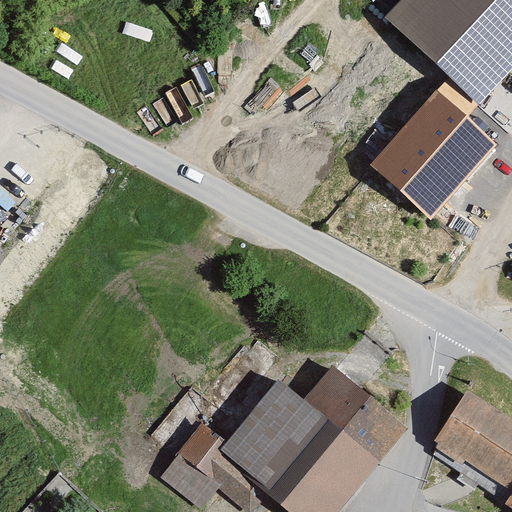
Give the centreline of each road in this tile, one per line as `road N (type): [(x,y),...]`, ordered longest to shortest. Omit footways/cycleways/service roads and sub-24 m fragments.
road 1 (tertiary): [(0,77),(457,324)]
road 2 (residential): [(391,511),(457,324)]
